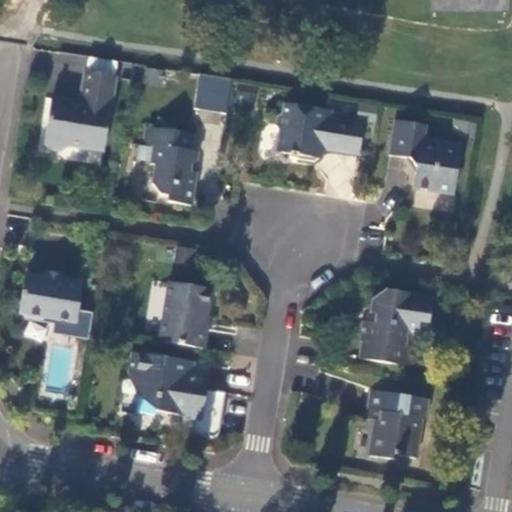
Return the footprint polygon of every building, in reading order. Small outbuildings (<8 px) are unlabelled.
[(432,0),(433,10),(505,11),(505,0),(432,0)] [(82,95),(79,97),(85,104),(84,106),(76,106),(75,102),(52,98),(44,148),(63,151),(71,145),(104,150),(116,76),(86,72),(82,95)] [(197,74),(194,109),(226,112),(230,78),(197,74)] [(85,104),(79,97),(75,102),(76,106),(84,106),(85,104)] [(314,162),(321,158),(322,144),(329,138),(333,139),(332,148),(359,153),(364,123),(330,115),(331,108),(286,101),(284,113),(279,114),(278,123),(282,128),(278,151),(291,153),(291,157),(314,162)] [(453,194),(463,144),(425,140),(427,126),(395,120),(389,155),(409,159),(417,167),(413,187),(453,194)] [(194,135),(146,127),(144,145),(154,147),(152,164),(155,165),(154,184),(161,196),(169,197),(169,201),(192,205),(196,173),(190,172),(191,167),(196,164),(199,153),(191,150),(194,135)] [(322,144),(321,158),(332,148),(333,139),(329,138),(322,144)] [(62,283),(62,279),(63,275),(47,273),(46,280),(62,283)] [(85,282),(62,279),(62,283),(46,280),(26,278),(20,314),(23,315),(25,320),(41,323),(46,319),(77,324),(85,282)] [(147,317),(161,318),(164,283),(151,282),(147,317)] [(160,342),(204,349),(207,329),(205,329),(212,289),(169,282),(160,342)] [(374,299),(371,314),(373,314),(373,322),(367,322),(363,322),(360,341),(362,342),(359,359),(409,367),(413,348),(405,347),(408,330),(418,331),(420,318),(429,319),(433,298),(385,290),(374,299)] [(208,390),(210,378),(191,374),(193,362),(133,352),(130,373),(142,375),(139,395),(158,400),(158,411),(184,416),(182,432),(214,437),(220,434),(228,393),(208,390)] [(191,374),(210,378),(212,365),(193,362),(191,374)] [(416,459),(426,400),(370,391),(365,418),(378,421),(377,430),(373,431),(369,457),(395,461),(396,457),(416,459)]
